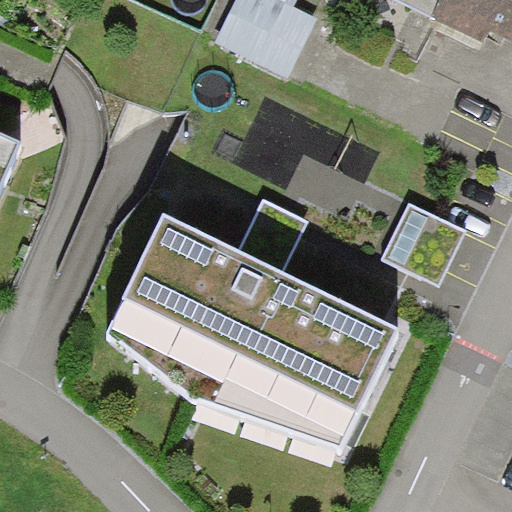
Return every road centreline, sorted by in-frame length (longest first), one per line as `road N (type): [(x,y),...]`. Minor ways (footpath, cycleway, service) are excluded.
road 1 (residential): [(511,258),(388,511)]
road 2 (residential): [(140,511),(48,418),(0,396)]
